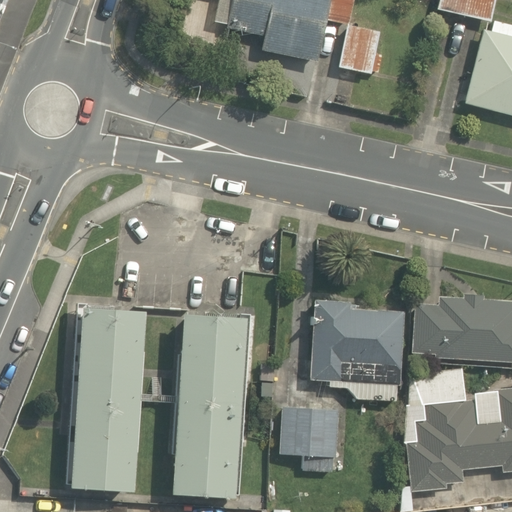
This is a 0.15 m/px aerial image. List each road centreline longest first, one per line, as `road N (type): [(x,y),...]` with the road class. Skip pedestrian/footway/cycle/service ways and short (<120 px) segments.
road 1 (unclassified): [(98,117),(511,212)]
road 2 (secondary): [(44,143),(24,125),(25,86),(46,70),(72,69)]
